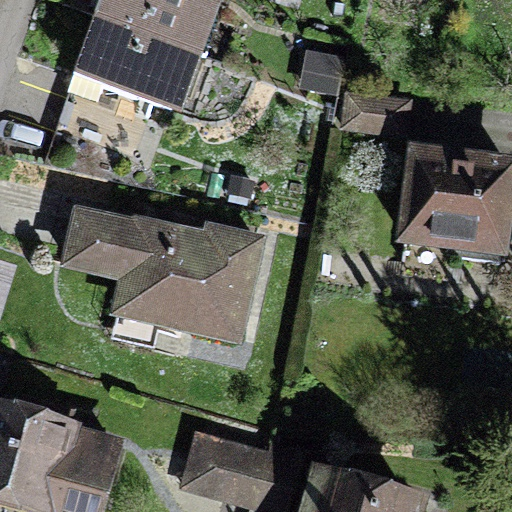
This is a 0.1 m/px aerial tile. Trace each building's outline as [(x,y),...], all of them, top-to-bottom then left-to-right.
[(103,0),(90,40),(75,86),(169,118),(209,0),(103,0)] [(417,115),(352,108),(348,146),(413,153),(417,115)] [(511,171),(414,163),(405,263),(511,272),(511,171)] [(208,249),(83,224),(71,284),(127,295),(120,331),(247,357),(269,249),(210,238),(208,249)] [(115,511),(131,453),(0,420),(0,511),(115,511)] [(281,511),(291,464),(198,446),(186,507),(212,511),(281,511)] [(426,511),(321,484),(313,511),(426,511)]
